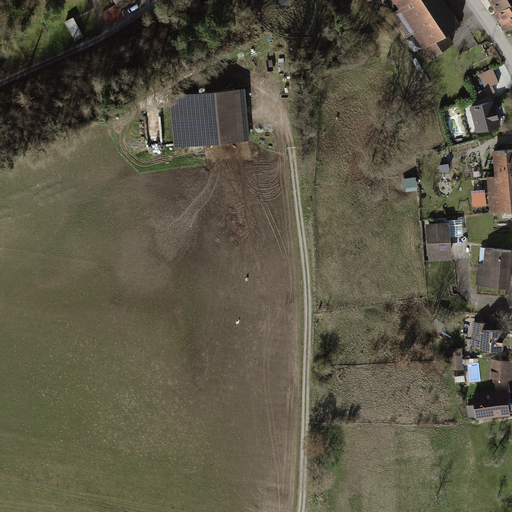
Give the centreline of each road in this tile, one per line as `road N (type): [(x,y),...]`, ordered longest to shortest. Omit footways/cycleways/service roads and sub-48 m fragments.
road 1 (track): [(298,511),(303,260),(277,107)]
road 2 (unclassified): [(160,0),(0,86)]
road 3 (track): [(158,511),(0,482)]
